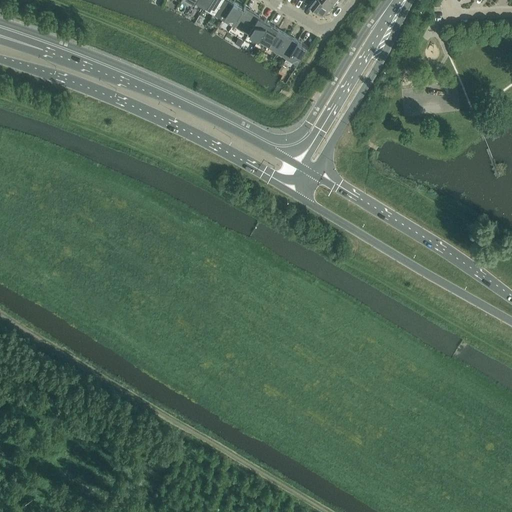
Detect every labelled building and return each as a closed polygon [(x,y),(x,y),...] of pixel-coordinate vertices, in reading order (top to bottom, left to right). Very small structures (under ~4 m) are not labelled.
[(214,12),(221,0),(208,0),(205,6),(214,12)] [(224,18),(234,1),(232,0),(221,0),(214,12),(224,18)] [(325,15),(324,14),(330,6),(322,0),(306,0),(305,1),(309,4),(324,15),(325,15)] [(244,7),(234,1),(224,18),(234,23),(234,24),(244,7)] [(244,6),(244,7),(234,24),(234,23),(233,25),(249,34),(249,33),(259,16),(260,15),(244,6)] [(269,22),(259,16),(249,33),(259,39),(269,22)] [(268,44),(278,28),(269,22),(259,39),(268,44)] [(278,50),(288,34),(278,28),(268,44),(278,50)] [(288,56),(298,40),(288,34),(278,50),(288,56)] [(298,40),(288,56),(298,62),(308,46),(298,40)]
